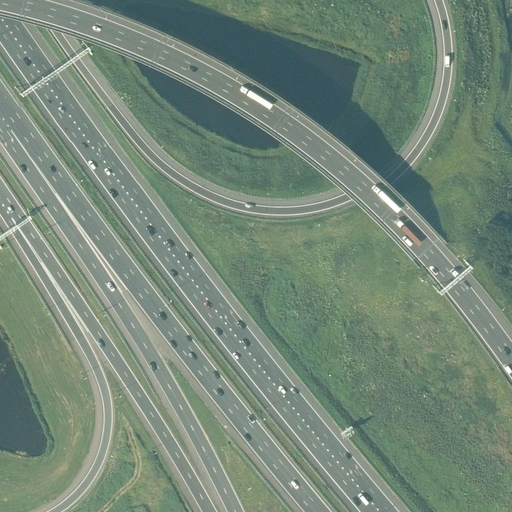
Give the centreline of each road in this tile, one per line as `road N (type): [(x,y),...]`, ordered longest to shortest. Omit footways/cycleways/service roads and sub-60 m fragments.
road 1 (motorway): [(438,0),(448,69),(442,99),(410,159),(355,202),(269,218),(201,196),(150,157),(35,0)]
road 2 (motorway): [(379,511),(181,266),(0,13)]
road 3 (motorway): [(511,362),(384,207),(307,136),(149,43),(24,0)]
road 4 (motorway): [(18,122),(212,386),(316,511)]
road 5 (motorway): [(18,122),(55,210),(178,403),(234,511)]
road 6 (motorway): [(16,213),(208,511)]
road 7 (motorway): [(16,213),(106,405),(91,474),(53,511)]
